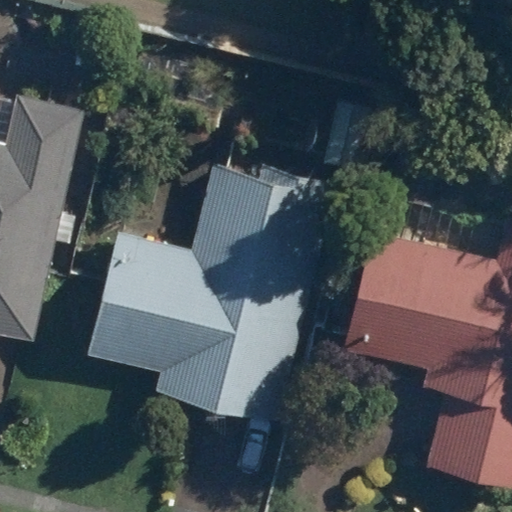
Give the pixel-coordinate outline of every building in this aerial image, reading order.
[(0,306),(53,316),(94,98),(0,80),(0,306)] [(379,95),(336,88),(327,146),(370,153),(379,95)] [(455,129),(403,123),(394,191),(447,197),(455,129)] [(289,409),(340,172),(218,146),(199,236),(130,221),(103,343),(172,358),(167,383),(289,409)] [(511,233),(509,248),(446,234),(443,248),(380,235),(357,339),(437,357),(433,375),(454,380),(438,452),(511,467),(511,233)]
